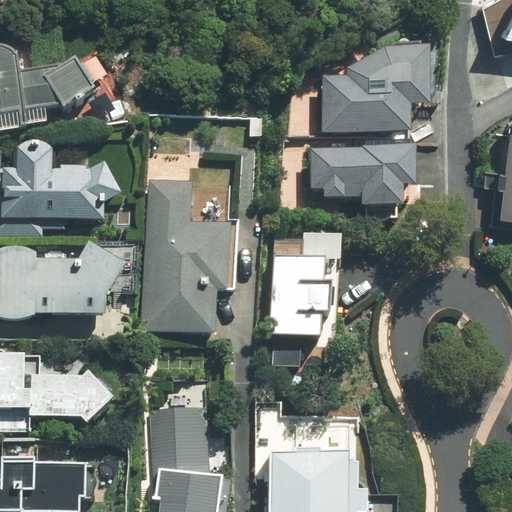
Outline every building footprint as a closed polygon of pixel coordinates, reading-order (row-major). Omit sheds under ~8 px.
[(511,0),(493,0),(481,7),(492,53),(511,47),(511,0)] [(59,32),(32,36),(37,64),(64,59),(59,32)] [(409,136),(409,111),(427,112),(425,53),(420,53),(420,49),(382,52),(345,74),(344,79),(321,78),(319,137),(409,136)] [(86,79),(72,64),(60,69),(19,76),(16,57),(9,54),(0,50),(0,134),(27,131),(48,126),(46,116),(60,112),(63,114),(96,96),(86,79)] [(510,133),(505,133),(501,172),(496,172),(495,187),(499,191),(498,222),(511,222),(511,126),(510,126),(510,133)] [(19,152),(16,154),(14,173),(0,172),(0,240),(43,241),(43,233),(43,228),(104,228),(104,210),(123,199),(104,166),(89,176),(88,172),(54,171),(53,156),(49,150),(38,146),(32,145),(19,152)] [(414,192),(414,151),(361,149),(360,153),(310,152),(309,193),(321,195),(322,203),(357,200),(360,213),(401,211),(402,193),(414,192)] [(191,223),(193,185),(148,182),(138,334),(213,339),(216,294),(229,293),(233,226),(191,223)] [(338,318),(341,236),(302,233),(302,246),(276,244),(271,368),(302,371),(303,347),(321,345),(321,319),(333,318),(338,318)] [(13,251),(0,254),(0,323),(3,324),(12,325),(25,325),(33,320),(105,320),(107,300),(125,271),(89,248),(76,264),(36,262),(36,257),(13,251)] [(41,359),(8,357),(3,351),(0,350),(0,435),(32,438),(30,422),(79,422),(87,429),(114,402),(107,394),(109,390),(97,375),(93,380),(85,372),(73,379),(39,377),(41,359)] [(205,409),(150,412),(154,493),(151,500),(149,511),(226,511),(230,483),(209,477),(205,409)] [(292,458),(269,456),(265,511),(365,511),(366,498),(355,498),(354,471),(350,471),(350,468),(347,468),(347,457),(319,457),(319,454),(292,454),(292,458)] [(33,462),(0,461),(0,511),(78,511),(78,500),(85,500),(84,466),(36,466),(33,462)]
